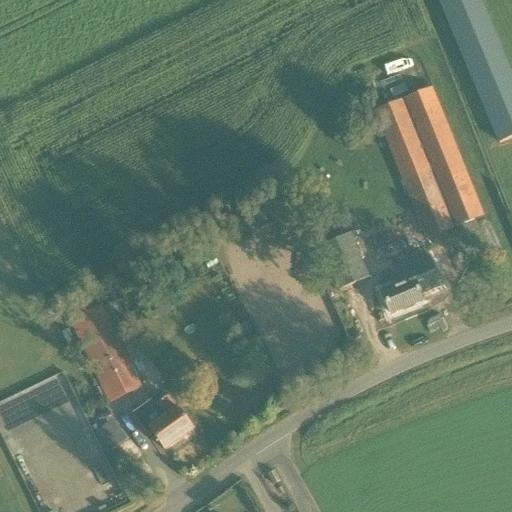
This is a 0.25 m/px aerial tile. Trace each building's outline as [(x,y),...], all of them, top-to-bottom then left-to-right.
[(511,139),(511,78),(479,0),(438,0),(499,145),(511,139)] [(432,90),(404,101),(429,164),(427,166),(401,102),(375,113),(426,240),(453,229),(430,173),(433,172),(455,228),(482,218),(432,90)] [(351,235),(323,247),(340,290),(368,279),(351,235)] [(395,287),(381,293),(383,297),(391,316),(423,303),(420,295),(441,286),(429,258),(390,275),(395,287)] [(158,307),(143,313),(146,322),(162,316),(158,307)] [(139,387),(101,308),(72,322),(110,401),(139,387)] [(181,415),(167,397),(154,407),(162,418),(148,428),(165,451),(193,431),(181,415)]
